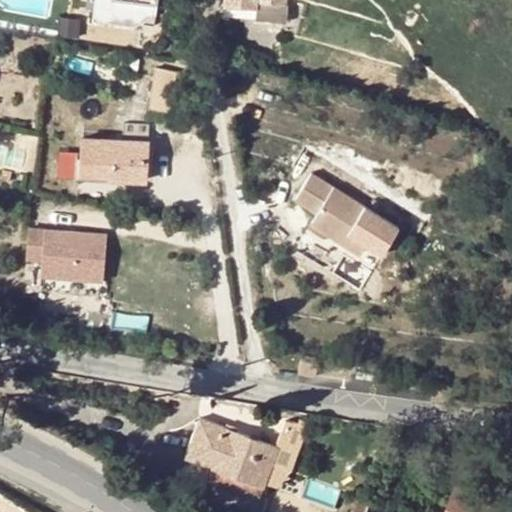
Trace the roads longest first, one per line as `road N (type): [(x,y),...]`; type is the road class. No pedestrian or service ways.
road 1 (residential): [(0,343),(358,405),(511,419)]
road 2 (unknown): [(247,388),(211,0)]
road 3 (primary): [(0,439),(133,511)]
